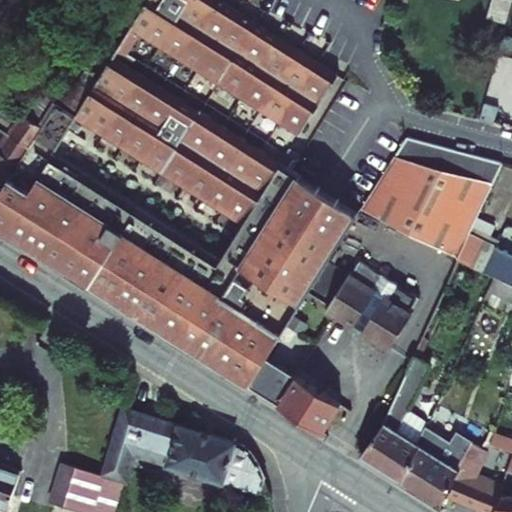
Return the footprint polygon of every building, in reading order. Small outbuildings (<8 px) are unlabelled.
[(328,73),(209,0),(145,0),(125,30),(291,133),(328,73)] [(279,166),(108,60),(73,119),(244,224),(279,166)] [(73,119),(51,105),(38,126),(45,130),(31,151),(0,198),(0,231),(5,230),(14,215),(20,214),(40,182),(40,181),(39,177),(73,119)] [(24,117),(10,137),(31,151),(45,130),(38,126),(24,117)] [(0,198),(31,151),(10,137),(0,130),(0,198)] [(402,140),(358,212),(455,261),(466,237),(476,216),(499,168),(402,140)] [(356,214),(279,166),(244,224),(205,286),(209,289),(176,342),(248,388),(265,360),(305,297),(323,268),(356,214)] [(61,195),(40,182),(20,214),(14,215),(5,230),(0,231),(27,248),(27,244),(56,198),(61,195)] [(205,286),(61,195),(56,198),(27,244),(27,248),(176,342),(209,289),(205,286)] [(511,259),(466,237),(455,261),(457,262),(493,280),(511,290),(511,259)] [(342,281),(323,268),(305,297),(324,310),(321,316),(384,355),(406,318),(405,317),(414,302),(354,265),(345,280),(343,279),(342,281)] [(511,304),(511,290),(493,280),(484,299),(505,310),(509,302),(511,304)] [(370,432),(359,458),(379,471),(400,484),(419,442),(414,439),(397,428),(427,368),(408,358),(370,432)] [(248,388),(278,407),(323,435),(331,421),(339,406),(265,360),(248,388)] [(111,414),(88,479),(101,483),(122,490),(129,469),(144,425),(111,414)] [(424,420),(414,439),(419,442),(400,484),(441,510),(445,499),(451,481),(470,489),(480,455),(463,447),(457,466),(429,448),(440,428),(424,420)] [(191,441),(144,425),(129,469),(262,511),(265,511),(264,496),(258,484),(250,472),(238,457),(191,441)] [(489,448),(511,458),(511,444),(487,433),(483,445),(489,448)] [(486,455),(489,448),(483,445),(481,452),(486,455)] [(72,493),(65,511),(114,511),(122,490),(101,483),(88,479),(78,476),(72,493)] [(474,490),(470,489),(451,481),(445,499),(461,506),(472,511),(477,511),(484,495),(496,500),(498,492),(477,483),(474,490)] [(500,484),(498,492),(496,500),(484,495),(477,511),(511,511),(511,501),(509,501),(511,489),(500,484)]
